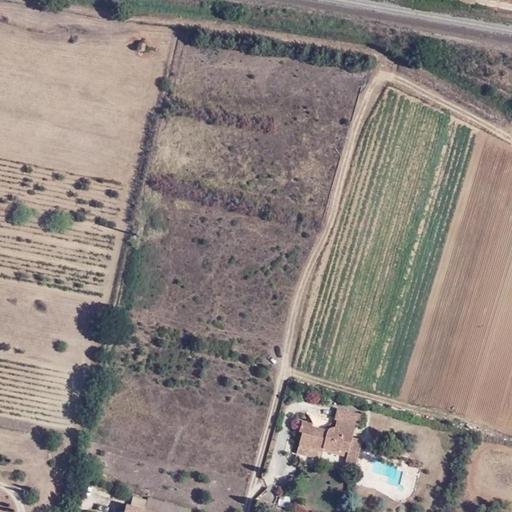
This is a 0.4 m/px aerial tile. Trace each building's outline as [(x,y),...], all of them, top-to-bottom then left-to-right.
[(336,421),(355,426),(360,427),(363,415),(338,409),(335,421),(336,421)] [(352,439),(353,433),(335,428),(332,429),(330,430),(328,431),(312,427),(313,424),(302,421),(299,433),(302,433),(298,447),(322,454),(324,448),(339,452),(340,450),(348,453),(346,459),(345,462),(357,465),(362,442),(352,439)] [(353,433),(355,426),(336,421),(335,428),(353,433)] [(322,454),(298,447),(297,453),(321,459),(322,454)] [(324,448),(322,454),(346,459),(348,453),(340,450),(339,452),(324,448)] [(355,471),(357,465),(345,462),(344,468),(355,471)] [(145,511),(147,502),(145,501),(133,498),(131,507),(145,511)] [(189,511),(190,510),(148,499),(147,502),(145,511),(144,511),(189,511)]
